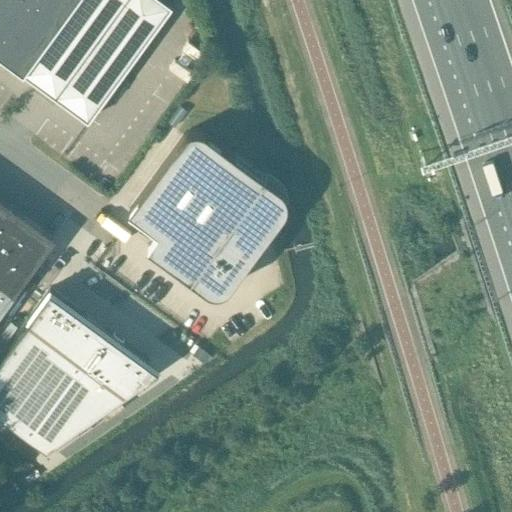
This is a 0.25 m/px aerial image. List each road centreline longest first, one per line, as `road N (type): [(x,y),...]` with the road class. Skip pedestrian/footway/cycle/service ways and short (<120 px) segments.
road 1 (motorway): [(459,0),(511,154)]
road 2 (unclassified): [(0,143),(107,220)]
